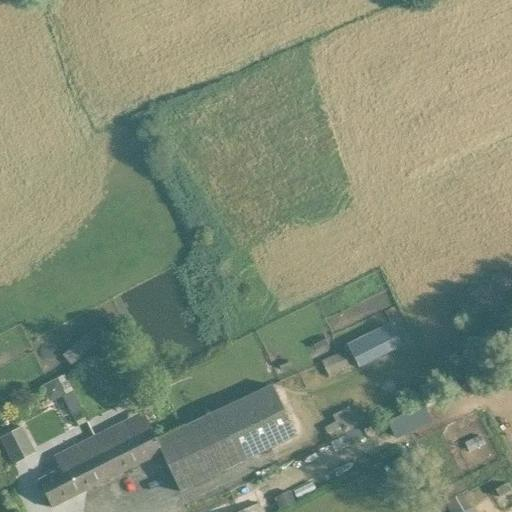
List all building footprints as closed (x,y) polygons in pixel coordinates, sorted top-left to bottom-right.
[(101,322),(86,335),(94,344),(110,331),(101,322)] [(392,327),(349,349),(359,367),(402,346),(392,327)] [(94,344),(86,335),(62,355),(71,365),(94,344)] [(58,379),(65,394),(73,390),(65,375),(58,379)] [(48,402),(62,395),(65,394),(58,379),(41,386),(48,402)] [(271,384),(217,410),(242,461),(296,435),(271,384)] [(69,409),(79,404),(73,390),(65,394),(62,395),(69,409)] [(79,404),(69,409),(77,427),(88,422),(79,404)] [(387,422),(395,439),(431,423),(423,405),(387,422)] [(180,491),(242,461),(217,410),(156,440),(155,440),(161,452),(180,491)] [(134,430),(128,418),(94,436),(115,476),(161,452),(155,440),(156,440),(148,424),(134,430)] [(11,432),(0,437),(3,445),(13,462),(24,456),(11,432)] [(471,451),(486,444),(481,434),(466,442),(471,451)] [(51,507),(115,476),(94,436),(54,456),(60,469),(38,480),(51,507)] [(500,496),(511,491),(505,480),(494,485),(500,496)] [(282,509),(297,502),(291,490),(276,497),(282,509)] [(265,511),(261,502),(243,510),(243,511),(265,511)]
